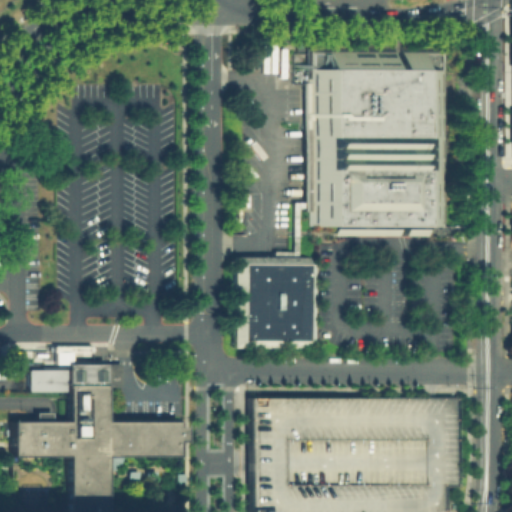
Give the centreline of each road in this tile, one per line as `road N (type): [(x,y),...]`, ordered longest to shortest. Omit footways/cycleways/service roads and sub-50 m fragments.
road 1 (secondary): [(494,4),(485,511)]
road 2 (residential): [(211,374),(207,15)]
road 3 (residential): [(491,371),(211,367)]
road 4 (tertiary): [(0,98),(101,23),(207,15)]
road 5 (residential): [(211,334),(16,331)]
road 6 (residential): [(16,331),(12,155)]
road 7 (residential): [(227,511),(227,389),(211,374)]
road 8 (residential): [(211,374),(200,389),(200,511)]
